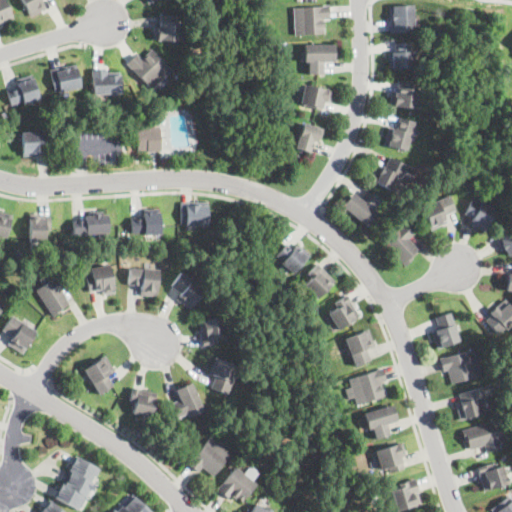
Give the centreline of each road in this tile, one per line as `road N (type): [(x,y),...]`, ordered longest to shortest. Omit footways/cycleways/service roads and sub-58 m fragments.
road 1 (residential): [(105,21),(0,57),(19,384),(127,453),(191,511)]
road 2 (residential): [(0,182),(33,188),(213,181),(298,212),(352,256),(387,304),(454,511)]
road 3 (residential): [(357,0),(355,113),(333,166),(298,212)]
road 4 (residential): [(165,349),(136,325),(100,324),(62,347),(32,392)]
